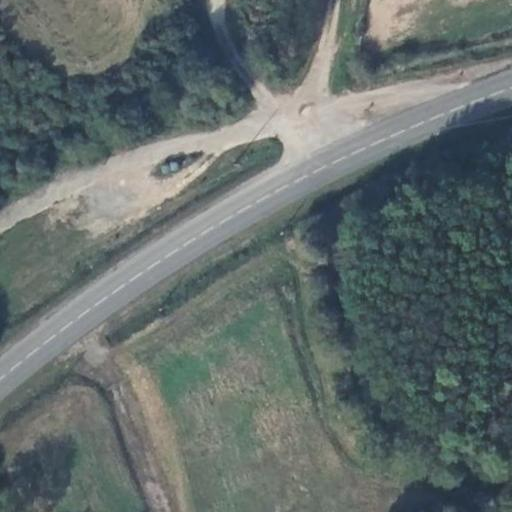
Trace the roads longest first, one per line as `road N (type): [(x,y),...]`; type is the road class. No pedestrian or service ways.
road 1 (secondary): [(0,381),(183,244),(315,169)]
road 2 (unclassified): [(315,169),(285,108),(109,159),(0,209)]
road 3 (track): [(75,319),(102,357),(159,511)]
road 4 (secondary): [(315,169),(511,92)]
